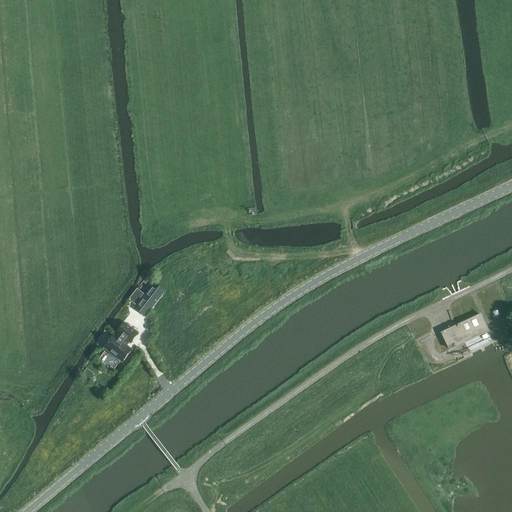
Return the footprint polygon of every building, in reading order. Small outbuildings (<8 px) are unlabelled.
[(136,306),(134,307),(144,315),(164,289),(154,282),(144,294),(136,306)] [(138,289),(137,289),(129,300),(129,301),(136,306),(144,294),(138,289)] [(481,315),(442,334),(450,349),(466,342),(488,331),(481,315)] [(103,349),(123,364),(133,351),(127,347),(129,344),(131,345),(139,334),(125,323),(117,334),(118,335),(116,338),(113,336),(103,349)] [(488,331),(466,342),(470,352),(471,352),(479,348),(480,349),(482,351),(485,350),(484,347),(484,346),(493,342),(494,341),(488,331)]
